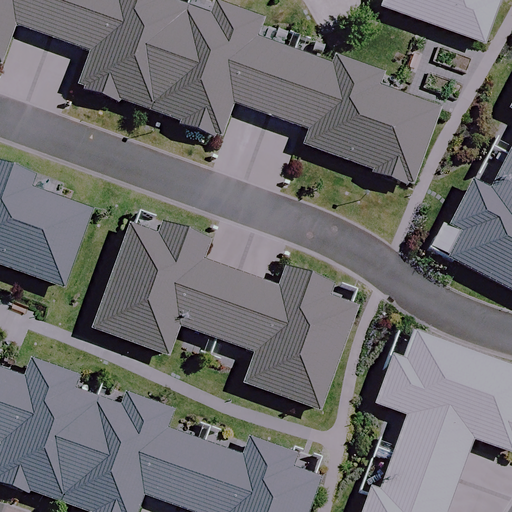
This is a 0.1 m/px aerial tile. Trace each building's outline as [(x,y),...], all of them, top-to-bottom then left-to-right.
[(0,0),(0,71),(9,75),(24,30),(87,51),(72,95),(229,147),(243,106),(312,129),(304,152),(413,188),(439,110),(376,89),(382,74),(335,58),(332,66),(253,40),(262,12),(224,0),(0,0)] [(384,0),(380,12),(484,47),(499,2),(492,0),(384,0)] [(460,234),(448,256),(511,289),(511,112),(511,115),(511,152),(490,194),(473,186),(450,229),(460,234)] [(0,269),(62,291),(89,214),(41,198),(44,188),(3,174),(0,181),(0,269)] [(160,239),(130,230),(96,333),(168,357),(177,330),(255,356),(244,389),(319,414),(354,308),(327,299),(332,284),(288,270),(281,289),(193,261),(200,241),(163,229),(160,239)] [(447,511),(473,441),(511,454),(511,367),(416,334),(409,353),(397,348),(376,407),(405,417),(377,497),(370,494),(364,511),(447,511)] [(0,468),(118,510),(129,478),(210,504),(207,511),(288,511),(304,465),(282,458),(287,442),(239,426),(233,443),(153,417),(160,393),(115,378),(111,392),(68,377),(63,376),(68,363),(18,346),(13,363),(0,358),(0,468)]
